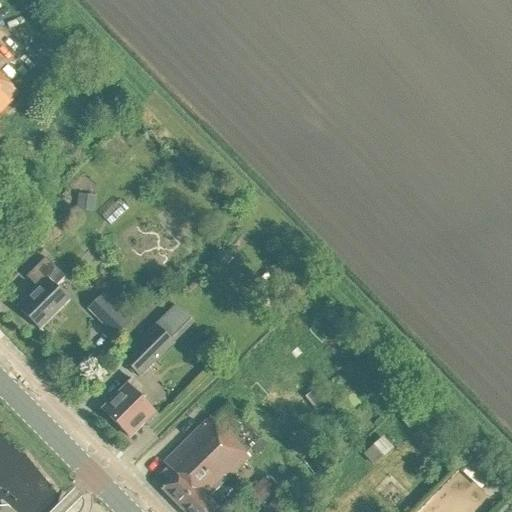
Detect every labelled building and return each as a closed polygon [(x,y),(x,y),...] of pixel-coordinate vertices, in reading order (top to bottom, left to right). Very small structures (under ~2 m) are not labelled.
[(0,114),(18,96),(0,77),(0,114)] [(94,213),(95,198),(77,196),(76,211),(94,213)] [(39,331),(67,303),(54,289),(64,279),(45,259),(25,278),(37,290),(17,309),(39,331)] [(114,339),(132,322),(104,294),(86,311),(114,339)] [(140,379),(193,325),(175,307),(121,361),(140,379)] [(203,362),(222,351),(215,338),(196,349),(203,362)] [(102,411),(130,438),(144,424),(149,429),(159,418),(136,395),(142,389),(132,380),(102,411)] [(408,430),(427,415),(421,408),(402,423),(408,430)] [(226,433),(210,417),(164,463),(176,475),(161,490),(183,511),(217,511),(221,509),(210,498),(250,457),(242,449),(226,433)] [(372,467),(392,449),(382,438),(362,456),(372,467)] [(247,494),(259,506),(276,490),(264,478),(247,494)] [(263,511),(264,511),(285,511),(292,506),(280,494),(263,511)]
